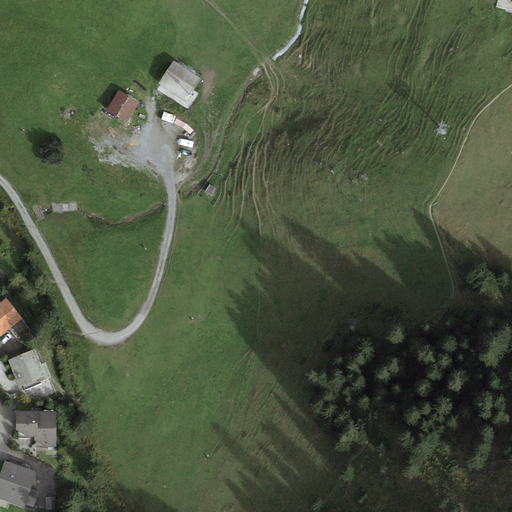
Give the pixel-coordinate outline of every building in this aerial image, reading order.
[(201,79),(174,60),(158,83),(186,101),(201,79)] [(139,101),(118,89),(106,110),(127,121),(139,101)] [(216,188),(209,184),(205,192),(211,196),(216,188)] [(0,302),(0,336),(0,337),(23,319),(6,298),(0,302)] [(7,360),(18,387),(23,385),(25,390),(41,383),(41,381),(51,377),(45,362),(41,364),(36,349),(7,360)] [(56,410),(16,410),(16,429),(28,437),(34,437),(34,440),(46,447),(56,447),(56,410)] [(37,472),(5,461),(0,475),(0,498),(24,507),(37,472)]
